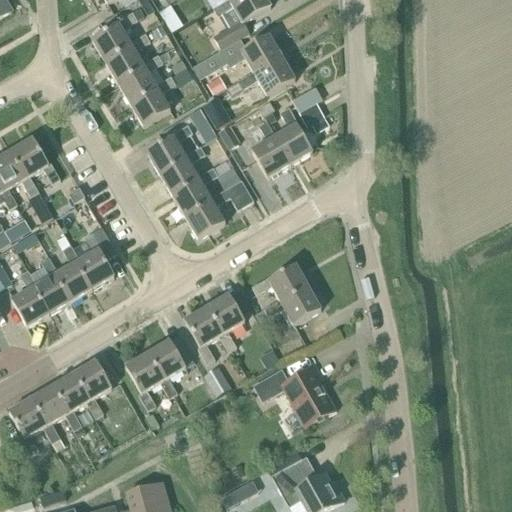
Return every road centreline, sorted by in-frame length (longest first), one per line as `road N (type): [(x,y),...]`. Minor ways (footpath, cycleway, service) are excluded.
road 1 (residential): [(411,511),(399,382),(354,190)]
road 2 (residential): [(179,286),(50,67)]
road 3 (unclassified): [(0,397),(179,286)]
road 4 (unclassified): [(179,286),(354,190)]
road 5 (unclassified): [(354,190),(361,166),(358,0)]
